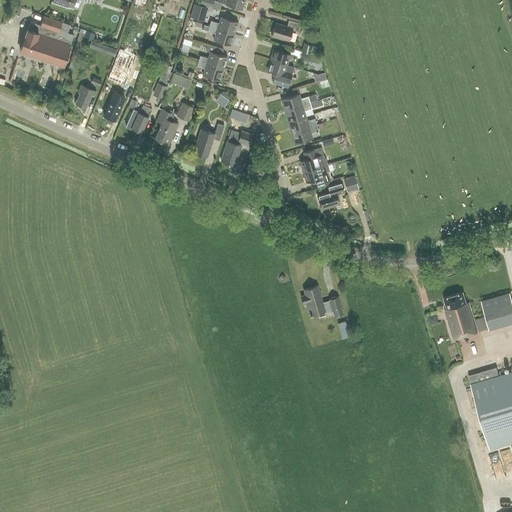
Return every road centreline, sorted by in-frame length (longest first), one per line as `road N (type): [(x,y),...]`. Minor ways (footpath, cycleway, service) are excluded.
road 1 (unclassified): [(271,222),(0,102)]
road 2 (unclassified): [(511,239),(414,263),(385,261),(271,222)]
road 3 (residential): [(271,222),(282,177),(248,61),(261,2)]
